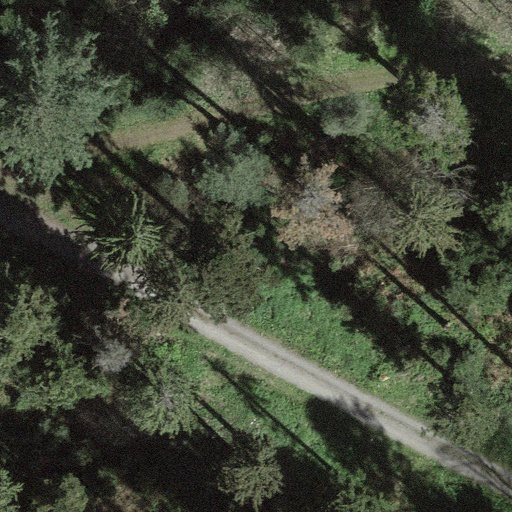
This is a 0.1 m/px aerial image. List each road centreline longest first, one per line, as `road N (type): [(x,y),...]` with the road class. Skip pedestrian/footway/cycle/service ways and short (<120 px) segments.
road 1 (track): [(511,486),(0,215)]
road 2 (track): [(511,50),(466,51),(0,156)]
